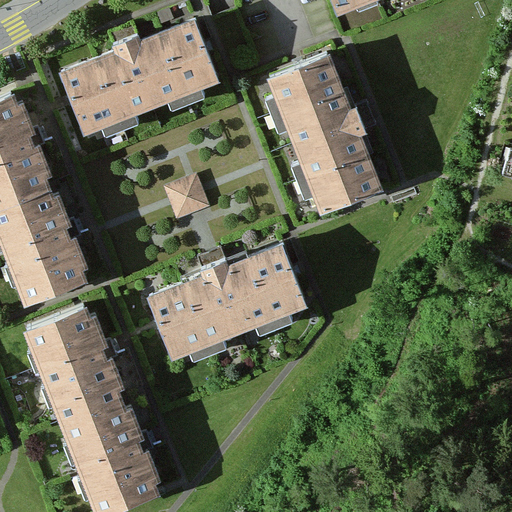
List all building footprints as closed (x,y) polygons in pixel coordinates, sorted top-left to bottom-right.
[(339,0),(343,10),(370,0),(339,0)] [(201,27),(64,72),(86,138),(223,93),(201,27)] [(330,47),(271,70),(324,213),(384,191),(330,47)] [(13,93),(0,98),(0,260),(17,307),(83,283),(13,93)] [(511,142),(503,174),(511,176),(511,142)] [(165,190),(176,222),(209,210),(197,178),(165,190)] [(283,240),(151,290),(179,361),(310,311),(283,240)] [(90,309),(27,333),(97,511),(117,511),(163,494),(90,309)]
